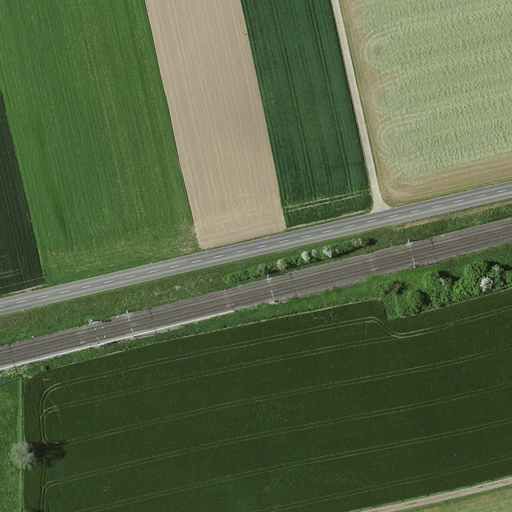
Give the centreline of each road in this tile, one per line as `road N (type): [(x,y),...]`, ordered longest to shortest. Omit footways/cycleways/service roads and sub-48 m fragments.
road 1 (tertiary): [(0,306),(511,188)]
road 2 (track): [(334,0),(382,218)]
